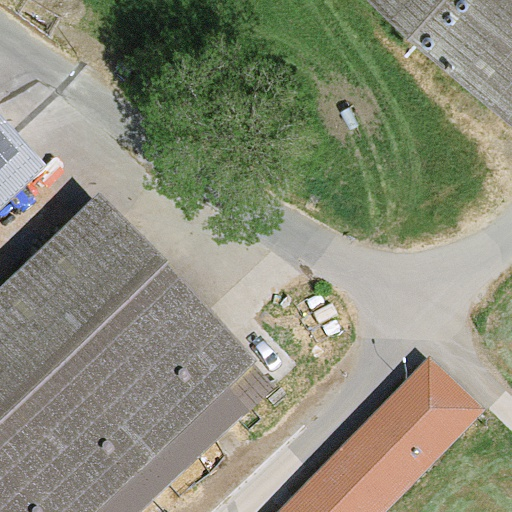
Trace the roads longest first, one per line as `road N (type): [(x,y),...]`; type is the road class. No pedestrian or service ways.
road 1 (residential): [(511,233),(406,282),(336,265),(0,35)]
road 2 (track): [(406,282),(393,343),(371,378),(235,511)]
road 3 (track): [(406,282),(447,352),(511,415)]
